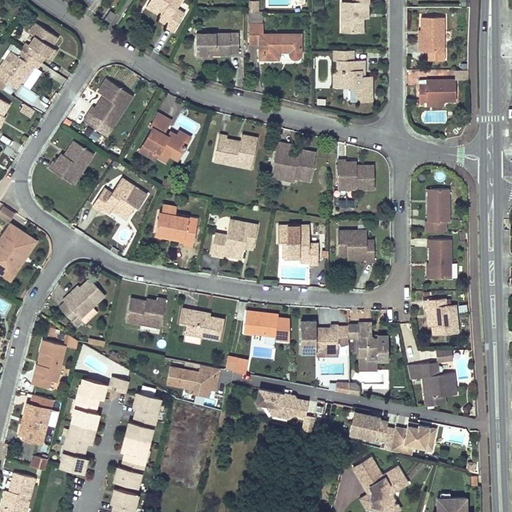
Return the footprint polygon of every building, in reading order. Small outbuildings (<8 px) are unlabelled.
[(148,0),(144,7),(159,17),(162,13),(170,18),(164,26),(163,28),(170,33),(182,14),(174,10),(180,0),(148,0)] [(255,0),(248,0),(248,10),(258,10),(258,0),(255,0)] [(349,0),(350,5),(339,5),(338,33),(359,33),(360,18),(360,4),(366,5),(365,0),(349,0)] [(113,15),(108,11),(102,19),(107,22),(113,15)] [(248,21),(262,21),(262,11),(248,11),(248,21)] [(159,17),(156,21),(164,26),(170,18),(162,13),(159,17)] [(443,61),(443,18),(421,18),(421,31),(421,43),(417,43),(417,52),(428,52),(428,61),(443,61)] [(1,56),(0,58),(0,59),(20,73),(22,71),(26,73),(31,65),(33,66),(42,53),(48,57),(54,48),(48,45),(46,43),(49,39),(51,41),(55,36),(32,20),(25,30),(30,33),(25,42),(22,40),(14,53),(10,50),(4,59),(1,56)] [(260,24),(246,24),(246,42),(256,42),(257,58),(275,58),(275,51),(285,50),(286,53),(288,56),(290,57),(292,57),(294,56),(296,55),(297,53),(298,34),(260,34),(260,24)] [(235,34),(193,32),(193,54),(208,54),(226,54),(226,53),(235,53),(235,34)] [(7,48),(1,56),(4,59),(10,50),(7,48)] [(367,87),(367,78),(363,78),(363,72),(367,72),(367,60),(357,60),(352,60),(353,51),(335,51),(335,59),(340,60),(340,71),(340,87),(344,86),(344,102),(351,102),(373,103),(373,88),(367,87)] [(0,59),(0,78),(11,86),(16,78),(20,73),(0,59)] [(87,111),(105,123),(108,117),(116,115),(131,93),(104,77),(95,90),(101,94),(105,96),(102,101),(98,98),(93,107),(91,105),(87,111)] [(419,86),(419,103),(427,103),(444,103),(456,103),(455,81),(426,81),(425,86),(419,86)] [(29,117),(34,110),(23,103),(19,110),(29,117)] [(149,128),(136,150),(151,158),(152,156),(155,151),(165,156),(166,155),(174,159),(185,141),(172,134),(166,130),(163,136),(159,133),(167,119),(155,112),(146,126),(149,128)] [(108,117),(105,123),(109,126),(116,115),(108,117)] [(188,136),(175,129),(172,134),(185,141),(188,136)] [(229,134),(219,133),(214,155),(222,156),(226,163),(248,167),(254,137),(239,133),(238,139),(237,143),(231,142),(232,138),(228,137),(229,134)] [(51,161),(46,168),(68,182),(79,167),(81,168),(90,153),(72,140),(64,151),(67,154),(65,158),(61,155),(59,154),(53,162),(51,161)] [(291,144),(275,141),(268,176),(292,181),(292,177),(309,181),(314,152),(297,149),(296,156),(295,160),(288,158),(289,155),(291,144)] [(165,156),(155,151),(152,156),(162,161),(165,156)] [(344,159),(336,159),(336,184),(355,184),(355,188),(373,188),(373,165),(360,165),(360,169),(355,168),(355,165),(355,162),(344,162),(344,159)] [(79,167),(68,182),(70,184),(81,168),(79,167)] [(109,191),(101,186),(89,204),(98,210),(99,207),(104,199),(113,204),(110,208),(125,218),(131,208),(128,206),(130,203),(133,205),(137,207),(145,193),(119,176),(109,191)] [(424,220),(423,232),(444,232),(444,222),(447,222),(447,188),(430,188),(429,203),(426,203),(425,220),(424,220)] [(104,199),(99,207),(107,212),(110,208),(113,204),(104,199)] [(176,204),(162,202),(160,211),(174,214),(176,204)] [(10,212),(0,205),(0,216),(5,220),(10,212)] [(160,211),(158,211),(153,229),(175,233),(174,238),(181,239),(181,242),(191,244),(197,218),(174,214),(160,211)] [(251,245),(255,224),(228,218),(224,234),(223,239),(212,237),(209,254),(220,256),(220,254),(241,259),(244,247),(244,243),(251,245)] [(6,222),(0,231),(0,259),(14,268),(33,239),(6,222)] [(307,244),(307,226),(276,226),(275,242),(279,242),(282,242),(282,245),(279,245),(279,257),(297,257),(297,252),(307,252),(307,263),(307,265),(317,265),(317,244),(307,244)] [(175,233),(153,229),(153,234),(174,238),(175,233)] [(355,230),(336,230),(336,255),(345,254),(355,255),(355,259),(365,259),(365,261),(373,261),(373,240),(365,240),(365,235),(355,235),(355,230)] [(428,264),(428,279),(449,279),(449,240),(426,240),(426,248),(427,248),(428,264)] [(307,263),(307,252),(297,252),(297,257),(297,263),(307,263)] [(14,268),(0,259),(0,271),(8,277),(14,268)] [(79,315),(105,291),(90,276),(80,284),(71,293),(68,290),(62,296),(64,299),(58,304),(75,323),(81,318),(79,315)] [(78,282),(68,290),(71,293),(80,284),(78,282)] [(142,298),(130,295),(125,318),(142,321),(142,319),(161,323),(166,298),(157,296),(157,298),(147,296),(146,298),(146,301),(142,300),(142,298)] [(431,326),(432,335),(455,333),(454,317),(449,317),(448,304),(443,305),(442,298),(422,300),(423,308),(425,308),(426,316),(430,316),(431,326)] [(200,335),(218,338),(222,317),(208,315),(195,312),(196,309),(180,306),(177,322),(184,323),(182,331),(200,335)] [(252,309),(244,308),(241,330),(274,335),(275,316),(252,313),(252,309)] [(315,322),(299,322),(299,353),(324,352),(329,347),(336,347),(336,344),(337,326),(328,326),(328,329),(320,329),(320,331),(314,331),(314,328),(315,322)] [(355,337),(355,322),(345,322),(345,326),(345,337),(355,337)] [(370,335),(370,322),(355,322),(355,337),(355,353),(364,353),(364,357),(376,357),(376,360),(387,360),(387,335),(377,335),(377,338),(370,338),(370,335)] [(345,326),(337,326),(336,344),(345,344),(345,337),(345,326)] [(68,344),(76,346),(78,336),(69,331),(66,341),(69,342),(68,344)] [(56,380),(66,344),(43,337),(39,350),(43,351),(39,363),(36,362),(30,382),(48,387),(50,378),(56,380)] [(451,347),(435,349),(437,361),(453,359),(451,347)] [(235,368),(238,354),(227,353),(224,366),(235,368)] [(364,353),(355,353),(355,362),(364,362),(364,357),(364,353)] [(364,362),(364,367),(376,367),(376,360),(376,357),(364,357),(364,362)] [(218,366),(199,361),(197,369),(168,363),(165,380),(187,385),(186,390),(206,394),(208,386),(211,372),(216,373),(218,366)] [(419,377),(422,399),(454,395),(452,373),(436,375),(428,376),(427,362),(404,365),(407,379),(419,377)] [(436,375),(434,362),(427,362),(428,376),(436,375)] [(213,388),(216,373),(211,372),(208,386),(213,388)] [(59,456),(57,464),(76,470),(79,461),(83,462),(85,455),(81,454),(85,440),(89,441),(91,435),(87,433),(90,425),(92,417),(95,418),(97,411),(94,410),(97,395),(102,396),(103,390),(99,389),(102,380),(82,374),(80,381),(82,382),(78,397),(74,411),(72,411),(67,427),(69,428),(66,442),(62,456),(59,456)] [(112,374),(109,382),(117,384),(116,389),(124,391),(127,379),(112,374)] [(74,396),(70,410),(72,411),(74,411),(78,397),(82,382),(80,381),(78,381),(74,396)] [(352,383),(345,383),(345,392),(356,395),(356,386),(352,383)] [(286,395),(257,389),(254,403),(264,405),(264,406),(270,415),(286,418),(291,414),(303,417),(306,401),(294,399),(285,397),(286,395)] [(118,471),(115,480),(135,485),(138,477),(135,477),(140,462),(144,447),(146,448),(151,432),(148,431),(152,418),(155,403),(158,404),(160,397),(139,391),(137,400),(133,399),(132,405),(135,406),(131,421),(128,420),(126,426),(130,427),(128,435),(125,444),(121,443),(120,449),(124,450),(119,464),(116,463),(114,470),(118,471)] [(49,407),(52,397),(32,393),(30,402),(26,401),(18,431),(24,433),(23,437),(41,442),(45,422),(42,421),(46,407),(49,407)] [(152,432),(160,404),(158,404),(155,403),(152,418),(148,431),(151,432),(152,432)] [(49,409),(48,425),(55,426),(56,409),(49,409)] [(351,410),(347,438),(412,449),(413,445),(433,448),(436,429),(387,421),(388,416),(351,410)] [(91,435),(93,426),(95,418),(92,417),(90,425),(87,433),(91,435)] [(61,441),(57,455),(59,456),(62,456),(66,442),(69,428),(67,427),(65,426),(61,441)] [(126,426),(124,434),(121,443),(125,444),(128,435),(130,427),(126,426)] [(140,478),(148,448),(146,448),(144,447),(140,462),(135,477),(138,477),(140,478)] [(34,453),(31,464),(44,467),(47,456),(34,453)] [(367,496),(357,502),(363,511),(366,511),(377,506),(385,509),(386,511),(398,511),(391,499),(392,495),(407,486),(397,469),(381,478),(370,460),(352,470),(362,488),(367,486),(369,490),(369,494),(367,496)] [(6,489),(3,506),(14,508),(27,511),(35,475),(14,471),(12,479),(17,480),(15,490),(10,489),(6,489)] [(112,511),(129,511),(133,499),(136,500),(138,492),(119,487),(117,496),(113,495),(111,501),(115,502),(112,511)] [(463,511),(463,500),(446,500),(437,501),(434,501),(434,511),(463,511)]
